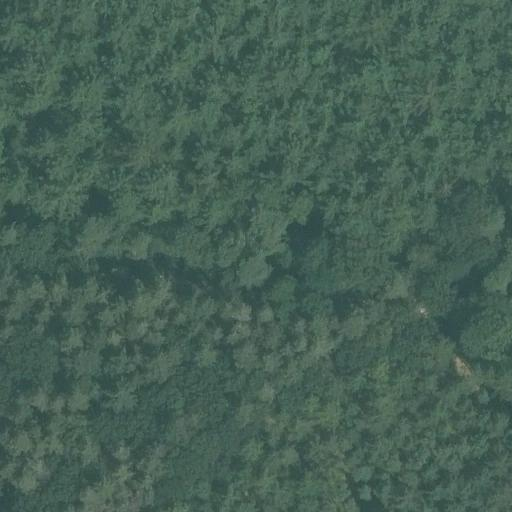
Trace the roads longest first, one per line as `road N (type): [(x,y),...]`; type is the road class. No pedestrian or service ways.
road 1 (track): [(0,270),(511,327)]
road 2 (track): [(375,225),(331,234),(303,266),(287,302)]
